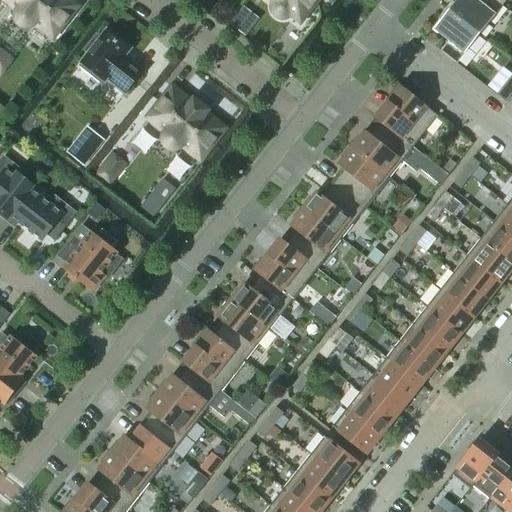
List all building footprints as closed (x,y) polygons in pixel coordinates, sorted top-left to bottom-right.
[(52,37),(76,7),(66,0),(5,0),(18,10),(16,16),(18,22),(23,26),(29,27),(35,23),(52,37)] [(272,0),(274,1),(272,8),(273,14),(279,18),(285,18),(291,15),(299,21),(308,11),(316,0),(272,0)] [(480,35),(502,7),(493,0),(481,0),(479,2),(476,0),(457,0),(449,11),(480,35)] [(456,64),(480,35),(449,11),(433,30),(448,42),(440,51),(456,64)] [(122,60),(129,49),(106,31),(99,40),(96,37),(84,52),(88,55),(78,67),(102,85),(106,79),(125,95),(141,75),(122,60)] [(505,103),(511,93),(511,75),(511,76),(496,95),(505,103)] [(413,148),(437,118),(438,117),(398,86),(390,96),(392,98),(375,119),(380,123),(413,148)] [(224,130),(205,115),(208,111),(193,100),(191,104),(172,89),(148,119),(165,132),(164,135),(163,139),(164,142),(165,145),(167,147),(170,149),(173,150),(177,150),(180,148),(183,146),(200,160),(224,130)] [(389,179),(412,149),(413,148),(380,123),(370,136),(365,132),(359,139),(357,137),(350,147),(389,179)] [(91,131),(81,144),(77,141),(67,154),(83,166),(103,141),(91,131)] [(365,209),(389,179),(350,147),(342,157),(344,159),(338,166),(343,170),(332,183),(365,209)] [(109,186),(125,165),(112,155),(96,176),(109,186)] [(470,177),(479,164),(472,158),(462,171),(470,177)] [(448,176),(455,165),(449,161),(441,171),(448,176)] [(440,185),(447,176),(448,176),(441,171),(434,180),(440,185)] [(460,189),(470,177),(462,171),(453,183),(460,189)] [(0,178),(0,177),(0,214),(7,220),(10,216),(33,187),(17,175),(14,179),(5,172),(0,178)] [(341,240),(365,209),(332,183),(322,197),(317,193),(311,200),(309,198),(302,208),(341,240)] [(33,188),(33,187),(10,216),(42,241),(46,236),(54,242),(65,228),(57,222),(62,216),(30,191),(33,188)] [(443,211),(453,198),(445,193),(435,205),(443,211)] [(95,204),(86,215),(95,222),(104,211),(95,204)] [(433,223),(443,211),(435,205),(426,217),(433,223)] [(511,209),(507,205),(493,222),(511,237),(511,209)] [(317,270),(341,240),(302,208),(294,218),(296,220),(290,227),(295,231),(284,244),(317,270)] [(511,264),(511,237),(493,222),(480,239),(511,264)] [(416,245),(426,232),(418,226),(409,239),(416,245)] [(58,257),(67,264),(64,269),(89,289),(90,287),(94,290),(103,278),(100,275),(116,254),(111,250),(117,242),(102,231),(96,238),(91,234),(83,244),(73,237),(58,257)] [(407,257),(416,245),(409,239),(399,251),(407,257)] [(511,265),(511,264),(480,239),(466,256),(499,282),(511,265)] [(317,270),(284,244),(274,258),(269,254),(263,261),(261,259),(253,269),(293,301),(317,270)] [(499,282),(466,256),(453,273),(485,299),(499,282)] [(389,279),(399,266),(391,261),(382,273),(389,279)] [(293,301),(253,269),(253,270),(260,275),(249,288),(245,285),(239,292),(237,290),(229,300),(269,331),(293,301)] [(380,291),(389,279),(382,273),(372,285),(380,291)] [(485,299),(453,273),(440,290),(472,316),(485,299)] [(472,316),(440,290),(426,308),(458,333),(472,316)] [(362,313),(372,301),(365,295),(355,307),(362,313)] [(269,331),(229,300),(222,310),(224,311),(218,318),(223,322),(213,335),(206,330),(205,330),(245,361),(269,331)] [(353,325),(362,313),(355,307),(345,319),(353,325)] [(458,333),(426,308),(412,325),(445,350),(458,333)] [(1,309),(0,309),(0,323),(2,325),(9,315),(1,309)] [(445,350),(412,325),(399,342),(431,367),(445,350)] [(336,347),(345,335),(338,329),(328,341),(336,347)] [(245,361),(205,330),(198,340),(200,342),(183,363),(188,367),(188,366),(221,392),(245,361)] [(0,351),(0,381),(14,392),(24,380),(21,377),(36,358),(30,354),(36,346),(22,335),(16,342),(10,338),(0,351)] [(326,359),(336,347),(328,341),(319,353),(326,359)] [(431,367),(399,342),(386,359),(418,384),(431,367)] [(418,384),(386,359),(372,376),(405,401),(418,384)] [(317,370),(310,364),(300,376),(308,382),(317,370)] [(197,422),(221,392),(188,366),(188,367),(177,380),(173,376),(167,383),(165,381),(157,391),(197,422)] [(298,395),(308,382),(300,376),(291,389),(298,395)] [(405,401),(372,376),(359,393),(391,418),(405,401)] [(14,392),(0,381),(0,403),(1,403),(4,405),(14,392)] [(173,453),(197,422),(157,391),(150,401),(152,403),(146,410),(151,413),(140,427),(173,453)] [(391,418),(359,393),(346,410),(378,435),(391,418)] [(257,400),(248,413),(256,419),(266,406),(257,400)] [(275,408),(266,420),(273,426),(283,414),(275,408)] [(378,435),(346,410),(332,426),(331,427),(364,453),(378,435)] [(264,438),(273,426),(266,420),(256,432),(264,438)] [(173,453),(140,427),(129,441),(124,437),(119,444),(117,442),(109,452),(149,483),(173,453)] [(358,464),(324,437),(323,438),(310,455),(344,482),(358,464)] [(469,489),(496,455),(479,441),(477,443),(474,442),(469,449),(471,450),(452,475),(469,489)] [(247,460),(256,448),(249,442),(239,454),(247,460)] [(122,511),(126,511),(149,483),(109,452),(101,462),(103,463),(98,470),(102,474),(92,487),(92,488),(122,511)] [(212,454),(200,469),(210,477),(222,462),(212,454)] [(237,472),(247,460),(239,454),(229,466),(237,472)] [(344,482),(310,455),(297,472),(331,499),(344,482)] [(490,497),(511,469),(511,466),(496,455),(469,489),(471,490),(474,485),(490,497)] [(507,511),(511,504),(511,469),(490,497),(507,511)] [(320,511),(331,499),(297,472),(283,489),(312,511),(320,511)] [(193,499),(207,480),(198,473),(183,492),(193,499)] [(220,494),(229,482),(222,476),(212,488),(220,494)] [(122,511),(92,488),(92,487),(88,484),(77,498),(71,505),(69,503),(62,511),(122,511)] [(210,506),(220,494),(212,488),(202,501),(210,506)] [(312,511),(283,489),(270,506),(277,511),(312,511)]
